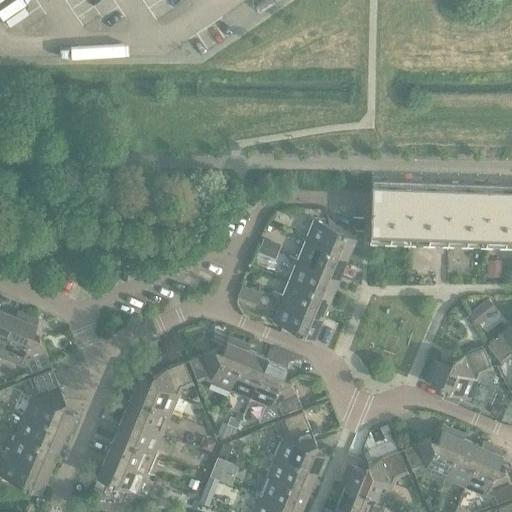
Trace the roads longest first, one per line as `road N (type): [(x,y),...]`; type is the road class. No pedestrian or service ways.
road 1 (residential): [(0,159),(511,167)]
road 2 (residential): [(219,313),(335,363),(356,413),(406,395),(511,437)]
road 3 (residential): [(71,312),(249,238)]
road 4 (residential): [(101,377),(110,350),(129,337),(198,311),(219,313)]
road 5 (residential): [(55,511),(101,377)]
road 6 (residential): [(249,238),(274,199),(360,202)]
